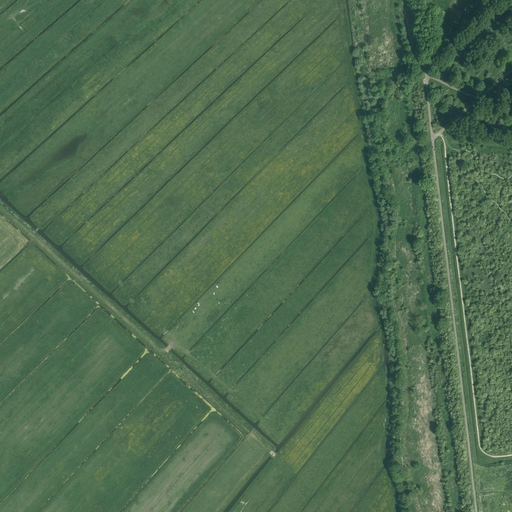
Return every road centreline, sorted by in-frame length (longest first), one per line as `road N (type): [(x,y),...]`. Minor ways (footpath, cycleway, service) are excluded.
road 1 (track): [(0,206),(281,461)]
road 2 (unknown): [(511,455),(479,451),(439,133)]
